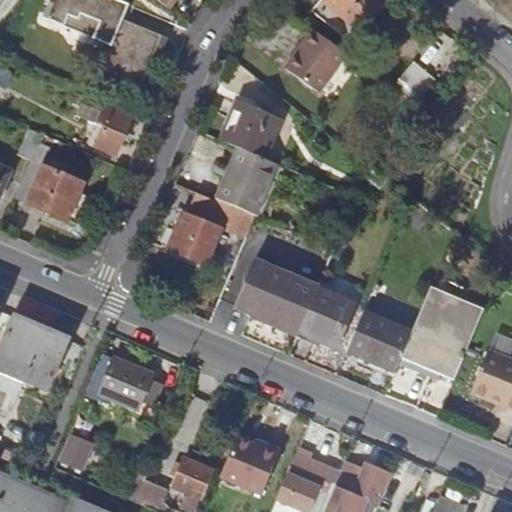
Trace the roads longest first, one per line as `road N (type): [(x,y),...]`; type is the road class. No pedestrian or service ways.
road 1 (residential): [(95,298),(511,476)]
road 2 (residential): [(95,298),(203,41),(236,0)]
